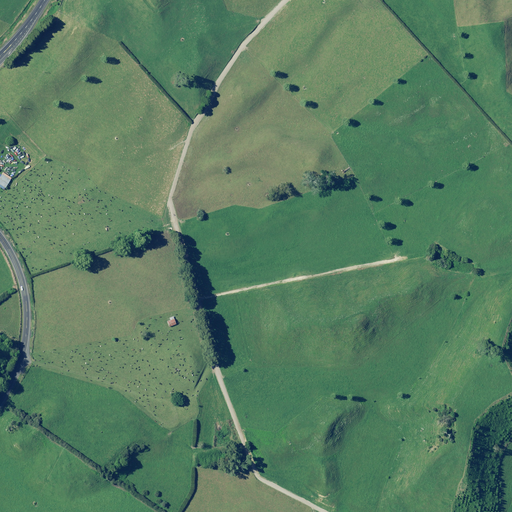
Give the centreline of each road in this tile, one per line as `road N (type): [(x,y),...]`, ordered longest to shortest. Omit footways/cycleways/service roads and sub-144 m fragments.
road 1 (track): [(288,0),(177,121),(177,212),(256,471),(328,511)]
road 2 (primary): [(0,236),(19,271),(26,313),(24,347),(0,401)]
